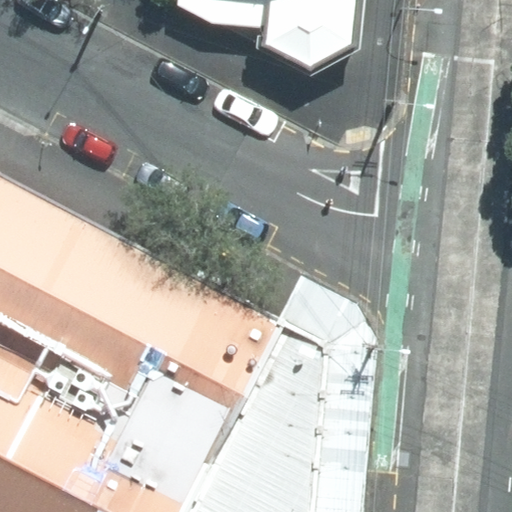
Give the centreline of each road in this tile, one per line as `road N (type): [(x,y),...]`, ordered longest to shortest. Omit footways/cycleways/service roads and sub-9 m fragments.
road 1 (residential): [(462,281),(0,42)]
road 2 (tertiary): [(462,281),(491,0)]
road 3 (tertiary): [(455,405),(462,281)]
